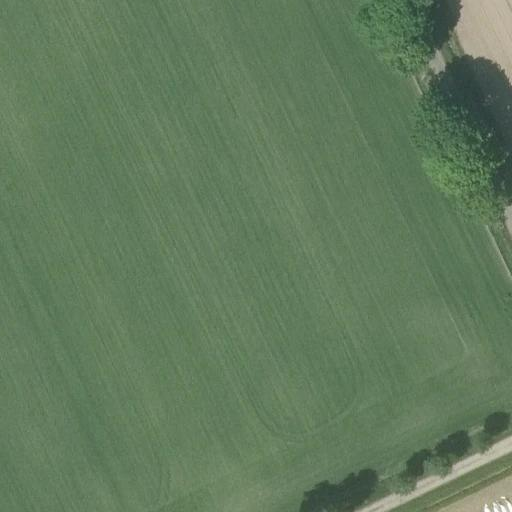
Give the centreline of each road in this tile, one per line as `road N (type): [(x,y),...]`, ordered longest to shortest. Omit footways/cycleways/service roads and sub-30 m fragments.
road 1 (unclassified): [(511,234),(397,0)]
road 2 (track): [(511,446),(375,511)]
